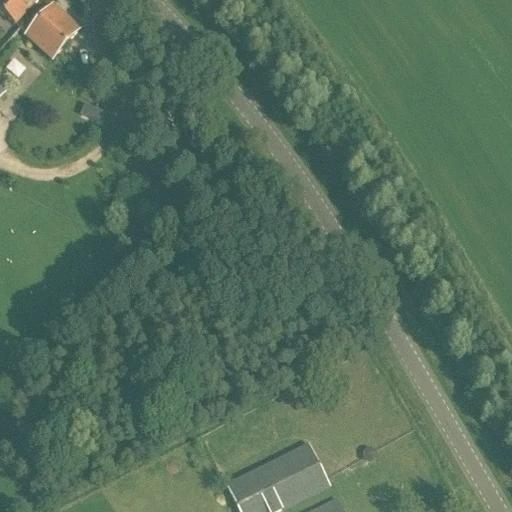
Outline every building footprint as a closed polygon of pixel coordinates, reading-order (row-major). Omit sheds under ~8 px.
[(54,7),(49,12),(38,2),(39,0),(0,0),(0,1),(0,11),(16,26),(15,26),(20,30),(27,37),(27,38),(53,61),(80,30),(54,7)] [(100,107),(95,117),(108,123),(112,112),(100,107)] [(238,511),(285,511),(331,489),(309,444),(226,486),(238,511)] [(174,471),(179,482),(192,476),(187,465),(174,471)] [(343,511),(337,499),(312,511),(343,511)]
